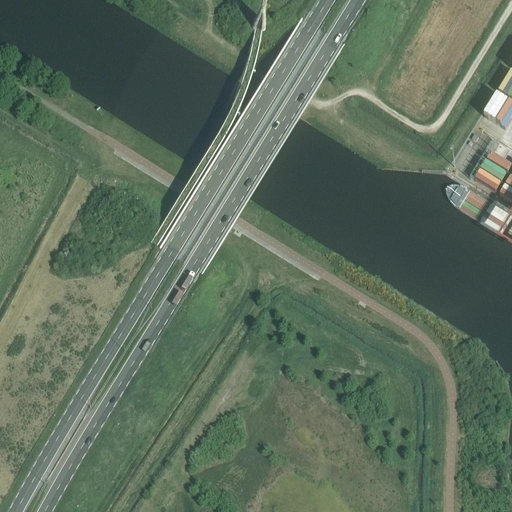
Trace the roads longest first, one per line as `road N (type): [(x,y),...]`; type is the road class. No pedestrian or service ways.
road 1 (primary): [(45,511),(359,0)]
road 2 (primary): [(328,0),(15,511)]
road 3 (track): [(210,2),(210,32),(314,103),(362,93),(428,130),(511,4)]
